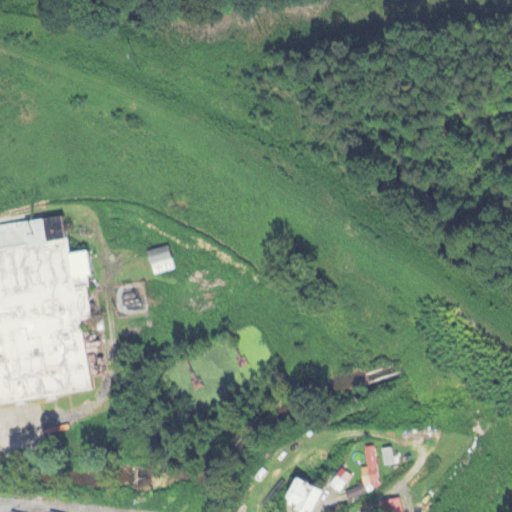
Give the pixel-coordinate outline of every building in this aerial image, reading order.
[(86,392),(74,323),(88,321),(77,253),(63,256),(56,218),(0,227),(0,406),(11,405),(86,392)] [(143,252),(146,276),(168,273),(164,249),(143,252)] [(361,480),(368,480),(369,488),(376,488),(374,449),(365,449),(366,470),(360,470),(361,480)] [(381,451),(382,468),(392,468),(391,450),(381,451)] [(351,479),(340,471),(328,488),(338,496),(351,479)] [(294,511),(312,511),(321,493),(302,485),(291,510),(294,511)] [(366,495),(361,486),(343,495),(347,504),(366,495)] [(380,504),(381,511),(400,511),(398,501),(380,504)]
